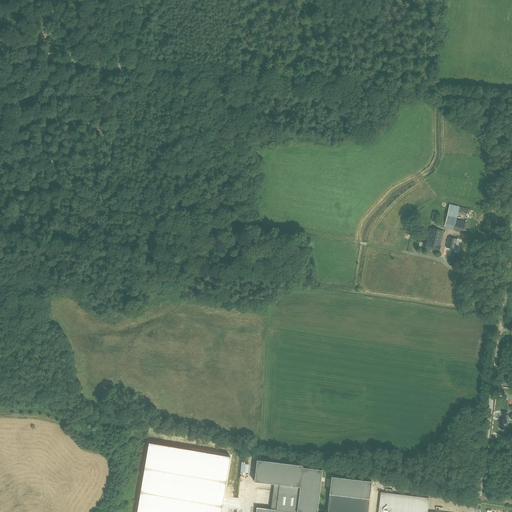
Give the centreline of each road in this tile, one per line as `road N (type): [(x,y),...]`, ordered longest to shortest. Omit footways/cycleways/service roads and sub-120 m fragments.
road 1 (unclassified): [(0,56),(511,102)]
road 2 (unclassified): [(479,496),(511,222)]
